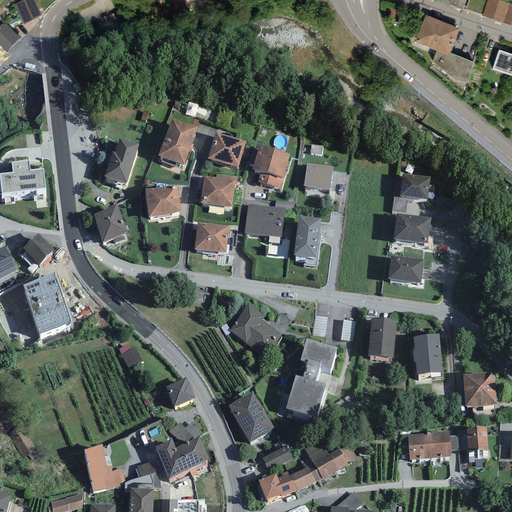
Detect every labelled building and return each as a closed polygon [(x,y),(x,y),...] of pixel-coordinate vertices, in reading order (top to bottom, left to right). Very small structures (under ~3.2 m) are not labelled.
[(34,0),(23,0),(14,4),(24,27),(42,18),(34,0)] [(171,0),(175,18),(190,14),(185,0),(171,0)] [(431,0),(432,0),(462,12),(466,0),(431,0)] [(511,6),(491,0),(488,0),(482,19),(511,27),(511,6)] [(459,31),(426,18),(415,45),(448,58),(459,31)] [(21,41),(4,23),(0,27),(0,46),(7,55),(21,41)] [(511,57),(499,53),(493,72),(511,78),(511,57)] [(198,138),(172,128),(158,164),(184,174),(198,138)] [(246,150),(216,140),(208,167),(238,176),(246,150)] [(139,156),(119,150),(115,162),(113,161),(105,186),(127,193),(139,156)] [(290,163),(259,154),(252,178),(260,181),(258,188),(281,194),(290,163)] [(2,197),(46,192),(44,173),(30,175),(29,165),(12,167),(13,176),(0,177),(0,178),(1,184),(0,183),(0,198),(2,198),(2,197)] [(333,176),(307,173),(304,196),(330,199),(333,176)] [(430,187),(402,183),(400,205),(427,208),(430,187)] [(236,189),(204,184),(200,211),(232,216),(236,189)] [(177,194),(145,198),(149,225),(180,221),(177,194)] [(116,208),(94,217),(102,245),(127,236),(116,208)] [(285,215),(249,209),(244,238),(281,243),(285,215)] [(431,228),(397,224),(394,249),(428,253),(431,228)] [(321,232),(299,229),(294,267),(316,270),(321,232)] [(230,235),(199,230),(195,258),(226,262),(230,235)] [(38,233),(23,248),(39,264),(54,249),(38,233)] [(6,246),(0,249),(0,281),(19,272),(6,246)] [(424,270),(391,265),(388,288),(421,292),(424,270)] [(54,273),(22,285),(41,334),(72,322),(54,273)] [(101,303),(84,285),(73,296),(89,314),(101,303)] [(265,319),(248,307),(229,332),(265,359),(282,337),(262,323),(265,319)] [(314,336),(325,339),(330,321),(318,318),(314,336)] [(345,323),(343,342),(355,343),(356,324),(345,323)] [(397,325),(372,323),(368,358),(393,361),(397,325)] [(439,338),(413,341),(417,379),(443,377),(439,338)] [(337,352),(306,343),(300,364),(307,366),(303,381),(296,379),(287,412),(317,420),(326,388),(316,385),(320,370),(331,373),(337,352)] [(128,345),(119,350),(122,355),(131,350),(128,345)] [(122,355),(121,356),(128,370),(142,362),(134,348),(131,350),(122,355)] [(485,375),(463,377),(465,409),(497,407),(495,385),(493,380),(485,375)] [(186,380),(166,389),(174,410),(195,401),(186,380)] [(253,395),(229,408),(249,445),(273,432),(253,395)] [(180,424),(169,432),(182,447),(203,434),(192,423),(186,429),(180,424)] [(487,433),(467,434),(468,456),(488,455),(487,433)] [(428,437),(430,461),(451,459),(449,436),(428,437)] [(430,461),(428,437),(408,439),(410,463),(430,461)] [(18,444),(22,460),(35,457),(31,441),(18,444)] [(172,442),(156,450),(168,483),(208,463),(199,442),(176,453),(172,442)] [(305,451),(313,467),(322,481),(348,467),(346,465),(358,460),(351,447),(339,451),(329,457),(320,442),(305,451)] [(288,447),(262,460),(268,473),(294,460),(288,447)] [(102,448),(84,454),(94,492),(127,484),(123,469),(112,472),(110,467),(106,468),(102,448)] [(313,467),(290,478),(297,492),(322,481),(313,467)] [(297,492),(290,478),(289,476),(278,480),(276,476),(258,483),(266,503),(280,497),(281,499),(297,492)] [(152,511),(154,492),(131,490),(129,511),(152,511)] [(336,509),(330,509),(330,511),(356,511),(365,504),(354,492),(336,509)] [(0,511),(6,511),(11,498),(0,494),(0,511)] [(82,494),(51,502),(52,511),(68,511),(81,509),(82,494)]
